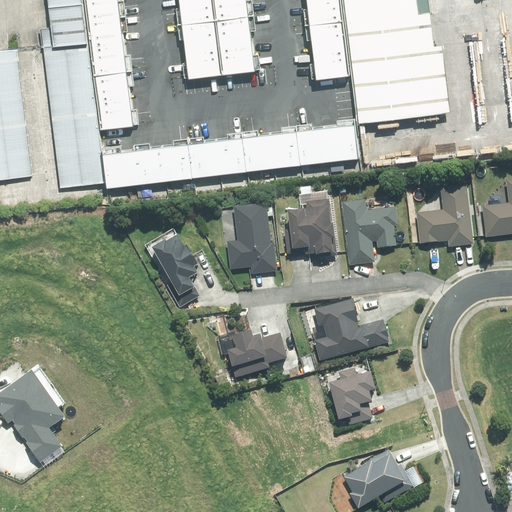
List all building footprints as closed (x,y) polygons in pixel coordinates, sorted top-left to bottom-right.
[(50,0),(54,24),(42,26),(61,184),(107,178),(85,0),(50,0)] [(121,0),(87,0),(101,130),(136,126),(121,0)] [(250,0),(184,0),(193,78),(258,71),(250,0)] [(310,0),(313,21),(345,17),(343,0),(310,0)] [(346,0),(361,117),(453,106),(445,40),(437,41),(432,7),(431,8),(430,0),(346,0)] [(345,20),(311,24),(317,79),(351,75),(345,20)] [(0,48),(0,176),(33,173),(17,46),(0,48)] [(217,167),(197,167),(197,175),(218,175),(217,167)] [(352,178),(337,180),(338,188),(353,186),(352,178)] [(511,179),(507,181),(510,203),(483,207),(488,236),(511,232),(511,179)] [(303,213),(288,215),(289,231),(284,232),(287,256),(305,254),(305,256),(315,255),(315,258),(336,255),(333,227),(330,227),(329,223),(331,222),(329,201),(327,201),(326,194),(311,195),(310,188),(300,189),(300,196),(299,196),(300,206),(302,206),(303,213)] [(436,241),(437,241),(437,238),(441,237),(442,240),(450,239),(451,246),(472,243),(465,188),(443,190),(446,212),(419,216),(422,243),(424,243),(436,242),(436,241)] [(394,245),(392,225),(396,225),(394,210),(366,213),(364,202),(344,205),(351,264),(373,261),(370,241),(375,240),(375,237),(378,237),(380,247),(383,247),(383,248),(391,247),(391,246),(394,245)] [(236,207),(239,241),(226,242),(229,271),(249,269),(249,276),(275,273),(279,273),(276,246),(272,246),(269,204),(236,207)] [(202,276),(198,268),(202,266),(194,249),(188,252),(177,230),(147,245),(178,308),(203,296),(195,280),(202,276)] [(327,339),(315,342),(320,363),(391,344),(385,320),(360,327),(358,321),(361,320),(356,300),(315,311),(320,328),(323,327),(327,339)] [(236,379),(272,371),(271,366),(290,362),(284,334),(264,339),(263,332),(236,338),(239,350),(231,352),(236,379)] [(340,373),(342,383),(331,386),(342,429),(375,420),(374,417),(385,414),(375,375),(359,379),(357,369),(340,373)] [(405,468),(401,470),(390,451),(342,479),(360,509),(380,497),(385,505),(415,487),(405,468)]
